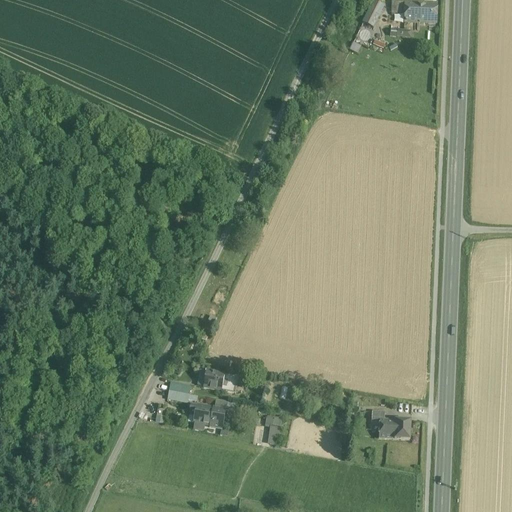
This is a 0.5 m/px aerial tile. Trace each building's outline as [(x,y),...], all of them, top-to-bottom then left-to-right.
[(405,3),(391,3),(391,14),(405,14),(405,3)] [(437,4),(405,3),(405,14),(404,23),(436,24),(437,4)] [(383,10),(373,5),(363,25),(373,30),(383,10)] [(238,378),(200,371),(197,387),(203,388),(235,394),(238,378)] [(190,388),(171,384),(169,392),(189,396),(190,388)] [(189,396),(169,392),(168,399),(188,403),(189,396)] [(213,410),(191,406),(188,423),(195,424),(194,430),(203,431),(204,426),(210,427),(210,428),(222,430),(225,412),(213,409),(213,410)] [(384,414),(372,413),(371,421),(379,422),(379,421),(384,421),(384,414)] [(281,422),(266,420),(265,427),(271,429),(269,445),(277,446),(281,422)] [(384,421),(379,421),(379,422),(378,440),(410,442),(411,422),(384,421)]
